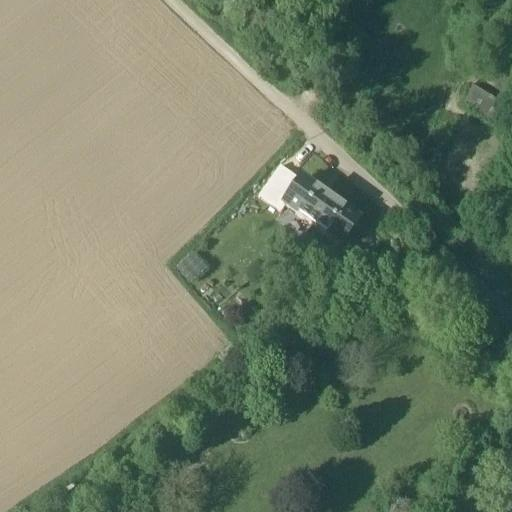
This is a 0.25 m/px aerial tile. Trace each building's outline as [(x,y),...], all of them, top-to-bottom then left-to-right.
[(511,112),(511,111),(469,88),(460,104),(503,128),(511,112)] [(280,167),(268,184),(277,191),(290,174),(280,167)] [(277,191),(268,203),(280,211),(284,205),(283,204),(300,181),(290,174),(277,191)] [(329,202),(300,181),(283,204),(284,205),(312,225),(329,202)] [(357,222),(329,202),(312,225),(338,244),(340,245),(357,222)] [(357,222),(340,245),(338,244),(333,250),(345,259),(354,247),(367,229),(357,222)] [(367,229),(354,247),(363,253),(376,235),(367,229)] [(189,251),(174,266),(188,281),(204,266),(189,251)]
